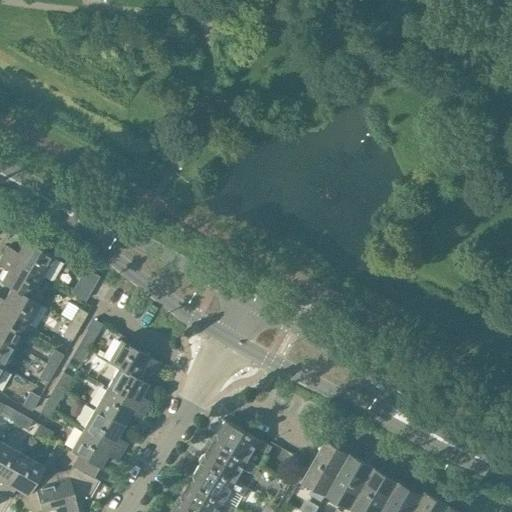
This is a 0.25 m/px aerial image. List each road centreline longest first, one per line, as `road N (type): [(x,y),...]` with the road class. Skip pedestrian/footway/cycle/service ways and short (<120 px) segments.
road 1 (secondary): [(224,337),(380,420),(445,442)]
road 2 (secondary): [(445,442),(247,298)]
road 3 (secondary): [(46,198),(95,244),(224,337)]
road 4 (secondary): [(247,298),(46,198)]
road 5 (residential): [(120,511),(224,337)]
road 6 (residential): [(337,426),(499,511)]
